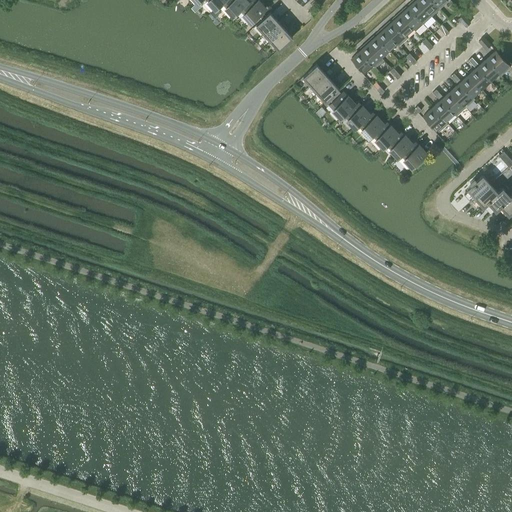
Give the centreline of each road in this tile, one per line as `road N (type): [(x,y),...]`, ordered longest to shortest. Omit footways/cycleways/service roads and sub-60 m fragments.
road 1 (secondary): [(227,158),(392,271),(511,322)]
road 2 (secondary): [(0,72),(211,150)]
road 3 (residential): [(511,132),(442,202),(453,216),(511,235)]
road 4 (unclassified): [(119,511),(0,472)]
